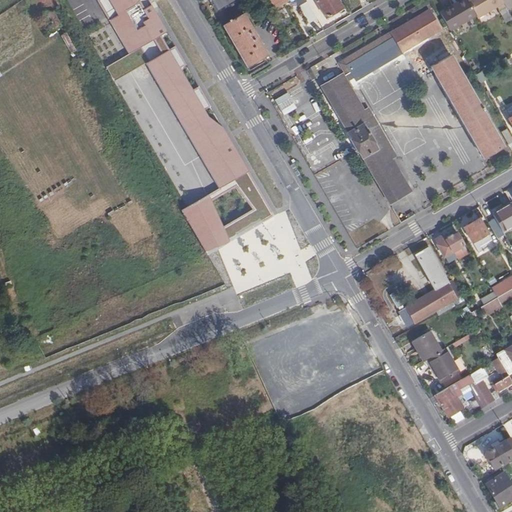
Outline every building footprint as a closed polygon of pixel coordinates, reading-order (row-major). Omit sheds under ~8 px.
[(148,0),(96,0),(128,54),(139,48),(167,31),(148,0)] [(215,9),(230,0),(212,0),(211,1),(215,9)] [(306,0),(270,0),(273,4),(279,0),(297,0),(301,5),(300,6),(310,23),(317,18),(306,0)] [(317,0),(316,1),(326,17),(344,7),(340,0),(317,0)] [(467,0),(460,0),(440,12),(450,30),(476,15),(467,0)] [(502,0),(467,0),(476,15),(477,17),(498,5),(504,2),(502,0)] [(511,0),(502,0),(504,2),(506,5),(508,8),(511,5),(511,0)] [(508,22),(511,19),(511,15),(508,8),(506,5),(500,8),(508,22)] [(429,10),(344,61),(351,72),(346,75),(344,76),(342,74),(321,86),(391,204),(411,191),(392,159),(397,156),(394,151),(383,158),(360,119),(371,113),(369,108),(364,110),(347,82),(354,78),(357,82),(404,53),(403,52),(441,30),(429,10)] [(268,55),(244,14),(224,25),(249,67),(268,55)] [(426,67),(443,57),(433,41),(417,50),(426,67)] [(147,62),(143,64),(217,191),(234,181),(246,174),(249,172),(222,127),(207,115),(204,108),(211,107),(198,85),(193,88),(182,68),(188,65),(175,44),(147,62)] [(128,54),(106,66),(114,80),(143,64),(147,62),(139,48),(128,54)] [(504,146),(451,55),(432,66),(485,158),(504,146)] [(351,72),(344,61),(340,64),(346,75),(351,72)] [(316,77),(311,67),(307,70),(312,79),(316,77)] [(497,108),(504,104),(499,96),(492,100),(497,108)] [(394,151),(371,113),(360,119),(383,158),(394,151)] [(511,148),(511,135),(508,128),(502,131),(511,148)] [(217,191),(179,211),(206,256),(227,243),(210,200),(237,185),(253,210),(224,227),(229,242),(272,215),(246,174),(234,181),(217,191)] [(197,192),(210,185),(207,179),(194,186),(197,192)] [(511,224),(511,203),(500,210),(501,213),(495,217),(502,230),(511,224)] [(473,242),(488,233),(479,218),(464,227),(473,242)] [(464,245),(456,232),(446,238),(443,235),(435,240),(445,256),(464,245)] [(461,294),(452,279),(448,282),(429,247),(416,255),(436,289),(397,312),(407,327),(461,294)] [(506,281),(493,289),(498,297),(511,289),(506,281)] [(511,290),(511,289),(498,297),(501,303),(511,296),(511,290)] [(399,290),(389,293),(395,309),(405,306),(399,290)] [(493,292),(481,298),(484,304),(496,297),(493,292)] [(501,303),(498,297),(486,304),(491,313),(503,306),(501,303)] [(486,304),(471,312),(474,317),(483,312),(486,316),(491,313),(486,304)] [(412,341),(423,361),(427,358),(440,350),(430,331),(412,341)] [(271,378),(346,351),(341,337),(266,363),(271,378)] [(497,357),(507,374),(511,370),(511,344),(495,354),(497,357)] [(440,350),(427,358),(441,382),(459,371),(445,348),(440,350)] [(496,392),(511,382),(507,374),(497,357),(491,361),(500,376),(502,379),(492,385),(496,392)] [(434,394),(430,397),(433,403),(437,401),(447,418),(450,416),(454,422),(464,417),(460,410),(466,406),(460,395),(470,390),(476,399),(471,402),(476,410),(487,404),(483,396),(481,393),(470,373),(457,381),(449,385),(434,394)] [(490,382),(492,385),(502,379),(500,376),(490,382)] [(483,396),(487,404),(492,401),(489,394),(483,396)] [(511,440),(510,438),(487,451),(486,456),(493,469),(511,458),(511,460),(508,463),(511,468),(511,440)] [(496,499),(500,506),(511,499),(511,483),(505,471),(487,484),(496,499)] [(492,501),(496,508),(500,506),(496,499),(492,501)]
